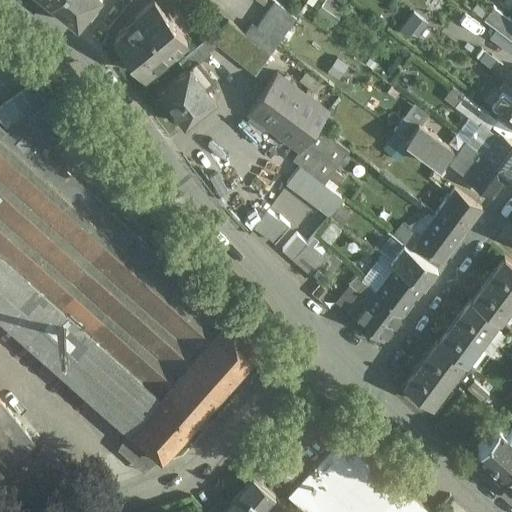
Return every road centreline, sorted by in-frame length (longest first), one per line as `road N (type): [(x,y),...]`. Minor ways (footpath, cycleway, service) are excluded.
road 1 (residential): [(27,0),(80,47),(192,198),(331,354)]
road 2 (residential): [(331,354),(189,477),(80,511)]
road 3 (residential): [(511,187),(364,389)]
road 4 (residential): [(364,389),(490,511)]
